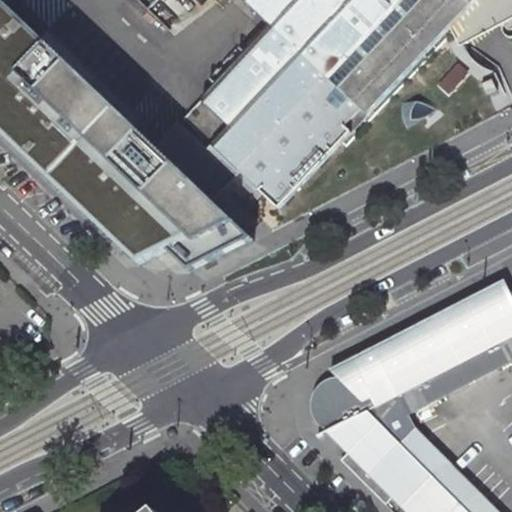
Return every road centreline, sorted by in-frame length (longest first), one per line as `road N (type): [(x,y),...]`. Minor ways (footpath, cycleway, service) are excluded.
road 1 (tertiary): [(511,165),(135,341)]
road 2 (tertiary): [(198,400),(263,368),(320,319),(511,221)]
road 3 (tertiary): [(0,484),(198,400)]
road 4 (tertiary): [(0,209),(135,341)]
road 5 (tertiary): [(198,400),(315,511)]
road 6 (tertiary): [(135,341),(0,425)]
